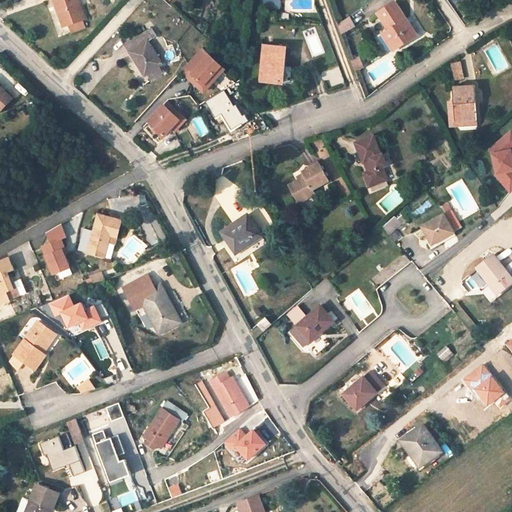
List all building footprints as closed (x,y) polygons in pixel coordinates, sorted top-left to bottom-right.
[(57,0),(54,2),(64,27),(68,25),(83,20),(86,19),(78,0),(57,0)] [(281,9),(281,0),(270,0),(270,9),(281,9)] [(395,3),(379,14),(389,30),(382,35),(393,51),(410,40),(407,34),(413,30),(409,24),(407,26),(404,22),(407,20),(395,3)] [(349,17),(338,25),(341,35),(354,26),(349,17)] [(83,20),(68,25),(71,34),(87,28),(83,20)] [(413,30),(407,34),(410,40),(417,35),(413,30)] [(148,31),(126,46),(145,76),(147,75),(160,67),(163,65),(148,41),(153,38),(148,31)] [(178,45),(173,47),(177,56),(182,55),(178,45)] [(285,48),(264,46),(261,82),(282,83),(285,48)] [(182,71),(205,91),(225,69),(203,48),(182,71)] [(361,59),(352,63),(356,73),(365,70),(361,59)] [(460,62),(451,64),(455,80),(464,78),(460,62)] [(164,73),(160,67),(147,75),(152,81),(164,73)] [(454,101),(456,121),(477,120),(475,89),(475,85),(453,87),(454,101)] [(0,114),(12,103),(0,90),(0,114)] [(223,91),(206,102),(216,118),(220,116),(230,132),(247,121),(244,115),(242,116),(235,105),(233,107),(223,91)] [(130,111),(133,103),(124,100),(121,108),(130,111)] [(168,101),(163,105),(179,120),(183,124),(188,120),(168,101)] [(454,101),(448,101),(449,128),(456,127),(456,121),(454,101)] [(179,120),(163,105),(149,122),(164,136),(171,129),(179,120)] [(183,124),(179,120),(171,129),(175,133),(183,124)] [(496,175),(511,192),(511,190),(511,152),(511,150),(511,149),(511,131),(489,151),(493,154),(497,174),(496,175)] [(374,136),(357,144),(364,163),(365,163),(368,170),(364,172),(370,186),(387,179),(382,167),(387,165),(382,153),(381,153),(374,136)] [(305,177),(299,181),(290,186),(300,203),(315,194),(313,190),(329,180),(319,163),(303,172),(305,177)] [(425,171),(419,175),(424,183),(430,179),(425,171)] [(303,172),(296,176),(299,181),(305,177),(303,172)] [(445,201),(440,204),(444,212),(449,209),(445,201)] [(449,209),(444,212),(455,230),(460,228),(449,209)] [(444,212),(420,226),(432,245),(455,232),(455,230),(444,212)] [(122,221),(99,214),(88,253),(104,257),(111,235),(118,237),(122,221)] [(248,214),(222,232),(236,253),(263,235),(248,214)] [(396,216),(384,228),(390,234),(402,223),(396,216)] [(151,246),(166,239),(157,218),(142,225),(151,246)] [(60,225),(46,233),(50,243),(42,246),(46,255),(44,256),(52,275),(69,268),(62,249),(65,248),(61,240),(66,238),(60,225)] [(457,234),(455,232),(432,245),(434,248),(457,234)] [(511,279),(494,254),(477,266),(496,293),(511,281),(511,279)] [(0,303),(1,305),(12,300),(12,299),(21,294),(18,286),(16,287),(9,272),(14,270),(9,257),(0,260),(0,303)] [(91,277),(93,284),(104,280),(101,273),(91,277)] [(124,288),(136,309),(144,304),(160,334),(182,322),(161,284),(156,287),(148,274),(124,288)] [(80,303),(74,306),(68,295),(49,303),(55,316),(60,314),(67,328),(78,323),(82,330),(100,322),(93,306),(83,311),(80,303)] [(333,321),(320,305),(296,326),(296,327),(308,341),(309,342),(333,321)] [(145,307),(137,310),(142,324),(150,321),(145,307)] [(258,307),(250,312),(254,318),(262,314),(258,307)] [(272,324),(265,317),(258,324),(264,330),(272,324)] [(53,331),(39,321),(15,354),(36,369),(46,355),(44,353),(40,350),(53,331)] [(296,327),(291,332),(303,345),(308,341),(296,327)] [(57,334),(53,331),(40,350),(44,353),(57,334)] [(452,352),(446,346),(437,354),(443,360),(452,352)] [(454,354),(452,352),(443,360),(445,362),(454,354)] [(474,394),(476,392),(486,406),(504,393),(483,365),(463,380),(474,394)] [(371,370),(364,376),(377,392),(384,386),(371,370)] [(226,372),(211,381),(232,416),(248,406),(240,393),(242,392),(233,377),(230,378),(226,372)] [(364,376),(344,394),(357,409),(377,392),(364,376)] [(96,388),(89,379),(79,387),(84,393),(96,388)] [(204,381),(198,384),(203,393),(209,390),(204,381)] [(209,390),(203,393),(206,399),(211,396),(212,396),(209,390)] [(242,392),(240,393),(248,406),(250,405),(242,392)] [(506,394),(495,403),(499,409),(511,400),(506,394)] [(211,396),(206,399),(211,408),(216,405),(211,396)] [(189,413),(168,400),(145,436),(149,439),(146,443),(155,449),(158,445),(162,447),(181,418),(184,421),(189,413)] [(120,402),(107,406),(113,420),(125,416),(120,402)] [(216,405),(211,408),(204,412),(213,428),(225,422),(216,405)] [(77,418),(69,421),(74,434),(82,431),(77,418)] [(423,424),(402,440),(412,454),(413,453),(422,465),(442,450),(423,424)] [(249,458),(267,443),(260,435),(257,432),(255,429),(247,435),(240,427),(225,440),(233,449),(237,445),(249,458)] [(104,429),(93,434),(112,481),(132,474),(126,458),(122,460),(119,461),(117,455),(119,454),(113,436),(108,438),(104,429)] [(82,431),(74,434),(77,442),(85,439),(82,431)] [(69,432),(61,434),(66,449),(74,446),(69,432)] [(120,434),(113,436),(119,454),(126,452),(120,434)] [(45,454),(47,453),(53,470),(69,464),(74,476),(85,472),(75,446),(63,451),(58,437),(41,443),(45,454)] [(231,454),(240,461),(245,455),(236,448),(231,454)] [(444,453),(442,450),(422,465),(424,468),(444,453)] [(412,454),(410,456),(420,471),(424,468),(422,465),(413,453),(412,454)] [(60,493),(37,484),(25,511),(44,511),(47,506),(52,508),(53,508),(60,493)] [(119,496),(122,511),(132,511),(141,510),(137,492),(119,496)] [(260,494),(239,502),(242,511),(262,511),(264,511),(265,511),(260,494)]
